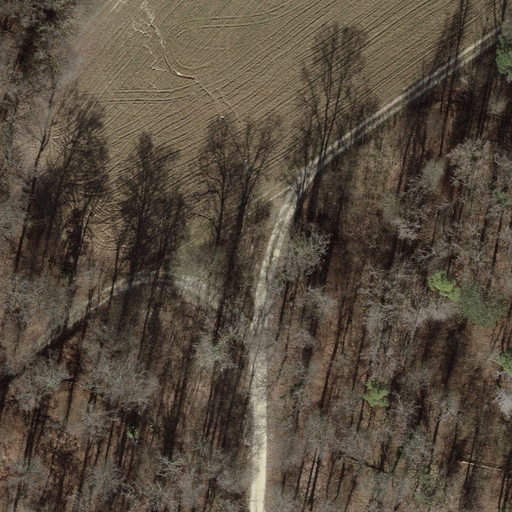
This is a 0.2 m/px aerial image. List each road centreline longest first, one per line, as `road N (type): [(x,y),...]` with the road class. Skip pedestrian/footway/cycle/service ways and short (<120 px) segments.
road 1 (track): [(511,26),(305,176),(259,333),(259,511)]
road 2 (track): [(117,0),(48,75),(29,108),(23,141),(31,172),(86,269),(126,290),(183,283),(212,293),(259,333)]
road 3 (track): [(305,176),(0,373)]
